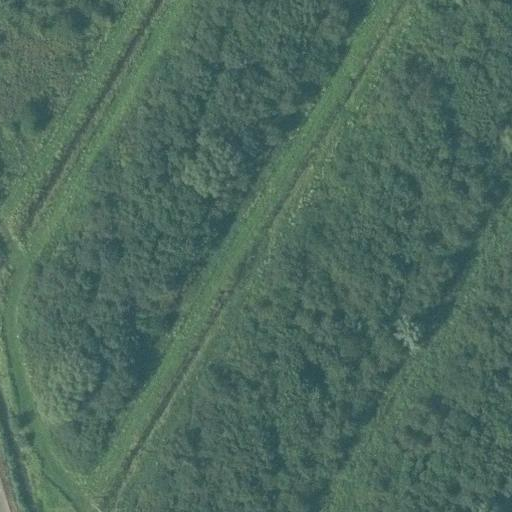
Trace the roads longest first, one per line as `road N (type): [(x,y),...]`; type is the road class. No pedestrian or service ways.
road 1 (track): [(123,511),(429,0),(511,174),(307,511)]
road 2 (track): [(383,0),(113,450),(74,500)]
road 3 (track): [(342,511),(511,234)]
road 4 (track): [(90,511),(60,484),(29,422),(6,320),(25,265),(0,223)]
road 5 (track): [(25,265),(183,0)]
road 6 (track): [(138,0),(2,227)]
